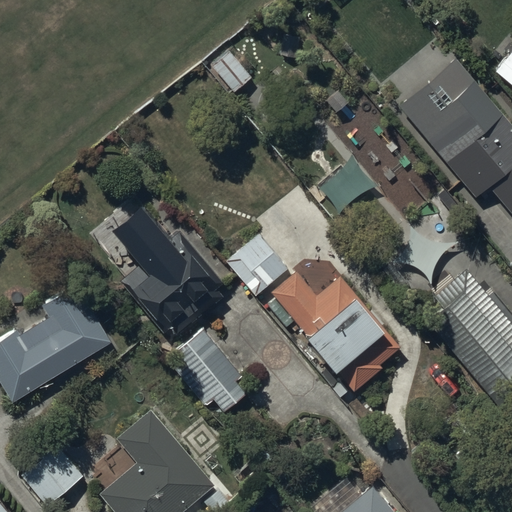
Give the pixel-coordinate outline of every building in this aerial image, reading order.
[(511,125),(453,55),(396,103),(473,194),(486,183),(511,213),(511,125)] [(346,154),(322,174),(348,207),(373,187),(346,154)] [(111,240),(132,264),(118,276),(162,329),(170,323),(176,330),(221,292),(214,284),(221,278),(178,228),(173,232),(151,206),(111,240)] [(287,264),(258,230),(225,257),(255,292),(287,264)] [(511,323),(464,266),(431,293),(440,303),(424,317),(494,404),(511,389),(511,323)] [(315,292),(295,268),(270,289),(354,387),(381,364),(378,361),(400,343),(339,272),(315,292)] [(16,326),(0,335),(0,380),(11,398),(110,338),(75,281),(41,301),(48,313),(19,331),(16,326)] [(235,378),(241,373),(202,326),(166,356),(204,403),(213,396),(223,408),(245,390),(235,378)] [(150,405),(115,434),(136,459),(99,490),(117,511),(177,511),(215,480),(150,405)] [(26,466),(20,471),(46,502),(82,473),(56,441),(53,444),(48,438),(21,460),(26,466)] [(469,441),(441,461),(478,511),(483,511),(509,494),(469,441)] [(397,511),(372,481),(334,511),(397,511)] [(213,511),(229,498),(218,485),(204,498),(207,501),(194,511),(213,511)] [(9,511),(0,500),(0,511),(9,511)]
